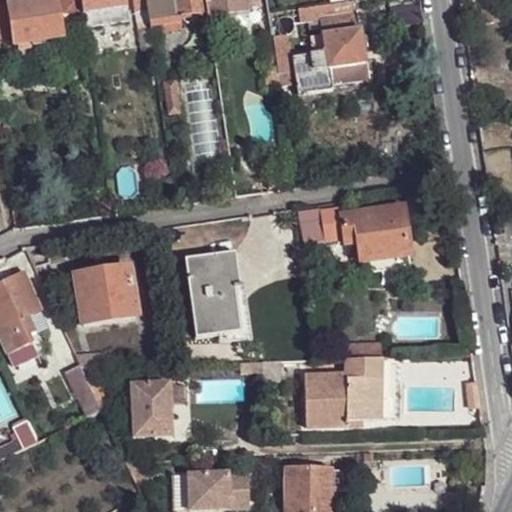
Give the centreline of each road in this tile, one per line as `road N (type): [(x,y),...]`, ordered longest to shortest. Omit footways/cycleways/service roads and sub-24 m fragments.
road 1 (residential): [(469,172),(19,241),(0,251)]
road 2 (unclassified): [(511,490),(469,172)]
road 3 (unclassified): [(469,172),(440,0)]
